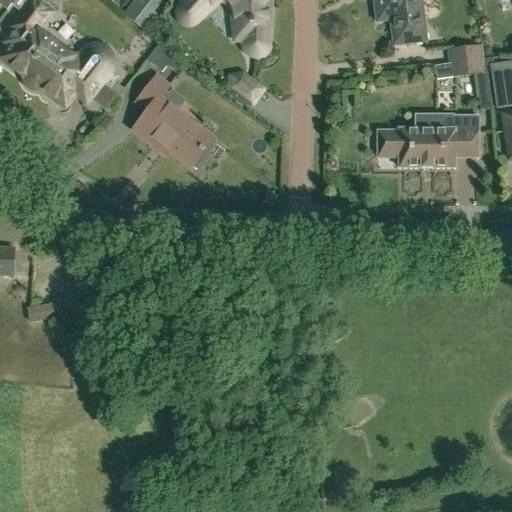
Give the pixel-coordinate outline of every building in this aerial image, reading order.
[(0,0),(0,7),(6,12),(9,8),(15,0),(0,0)] [(80,57),(78,59),(74,60),(38,32),(51,15),(32,0),(20,17),(10,29),(14,32),(5,44),(10,49),(4,58),(4,62),(24,78),(25,83),(27,87),(31,89),(35,91),(40,90),(64,109),(74,97),(86,106),(89,101),(105,114),(118,97),(109,90),(117,80),(110,75),(111,72),(112,70),(112,67),(113,64),(112,62),(111,59),(110,56),(108,54),(106,52),(103,50),(101,49),(98,48),(95,48),(92,48),(89,49),(86,50),(84,52),(82,54),(80,57)] [(15,0),(9,8),(20,17),(32,0),(15,0)] [(166,5),(159,0),(139,0),(125,18),(145,33),(166,5)] [(188,0),(182,8),(180,13),(180,18),(183,22),(188,24),(193,23),(196,19),(215,0),(226,0),(233,6),(236,22),(238,36),(246,38),(246,43),(246,48),(248,52),(251,55),(256,56),(260,55),(264,53),(266,49),(267,44),(268,26),(265,26),(266,3),(268,0),(188,0)] [(374,0),(378,22),(389,21),(392,22),(394,45),(426,41),(420,0),(374,0)] [(159,43),(144,63),(161,75),(165,69),(177,79),(188,64),(159,43)] [(449,52),(451,65),(482,61),(480,48),(449,52)] [(482,61),(451,65),(451,67),(452,78),(483,74),(482,61)] [(511,64),(483,69),(484,74),(490,119),(504,117),(511,115),(511,64)] [(233,92),(230,96),(248,109),(262,89),(250,80),(244,76),(231,79),(233,92)] [(149,143),(152,138),(170,151),(192,169),(213,142),(159,101),(169,89),(157,80),(138,105),(149,113),(134,132),(149,143)] [(437,124),(437,131),(399,131),(399,133),(377,133),(377,157),(399,157),(399,170),(455,170),(455,160),(478,160),(478,118),(454,118),(454,124),(437,124)] [(12,252),(0,251),(0,275),(11,276),(12,252)]
